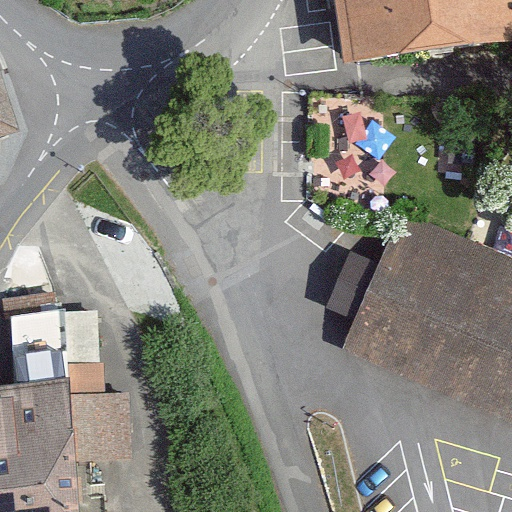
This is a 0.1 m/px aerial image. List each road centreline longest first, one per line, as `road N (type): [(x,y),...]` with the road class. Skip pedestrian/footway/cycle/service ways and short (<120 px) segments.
road 1 (unclassified): [(102,102),(211,28),(229,0)]
road 2 (unclassified): [(0,218),(102,102)]
road 3 (residential): [(102,102),(0,13)]
